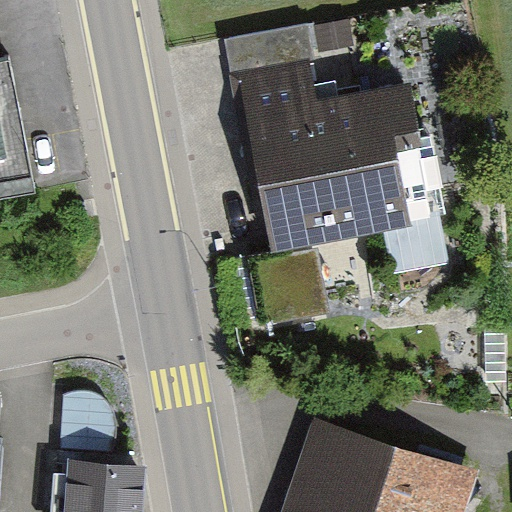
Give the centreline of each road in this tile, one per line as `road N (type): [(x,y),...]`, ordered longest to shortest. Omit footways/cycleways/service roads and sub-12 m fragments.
road 1 (tertiary): [(110,0),(168,311)]
road 2 (tertiary): [(168,311),(207,511)]
road 3 (residential): [(0,346),(168,311)]
